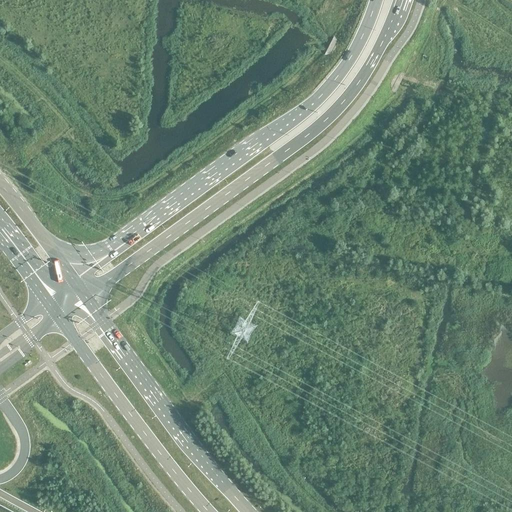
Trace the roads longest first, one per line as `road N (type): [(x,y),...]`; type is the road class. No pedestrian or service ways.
road 1 (track): [(188,394),(138,318),(163,283),(355,145),(399,94),(315,50),(290,74)]
road 2 (tertiary): [(83,297),(331,115),(382,48),(401,0)]
road 3 (tertiary): [(376,0),(349,62),(318,99),(72,279)]
road 4 (secondary): [(247,511),(83,297)]
road 5 (secondary): [(60,314),(130,417),(209,511)]
